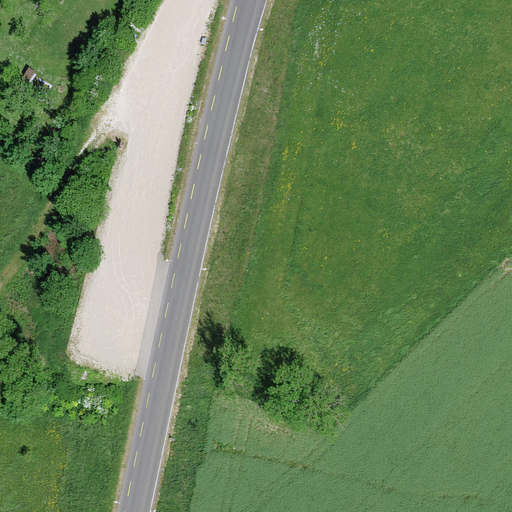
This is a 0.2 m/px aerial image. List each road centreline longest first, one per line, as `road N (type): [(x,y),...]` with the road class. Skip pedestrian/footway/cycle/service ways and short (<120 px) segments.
road 1 (tertiary): [(253,0),(137,511)]
road 2 (track): [(444,511),(166,370)]
